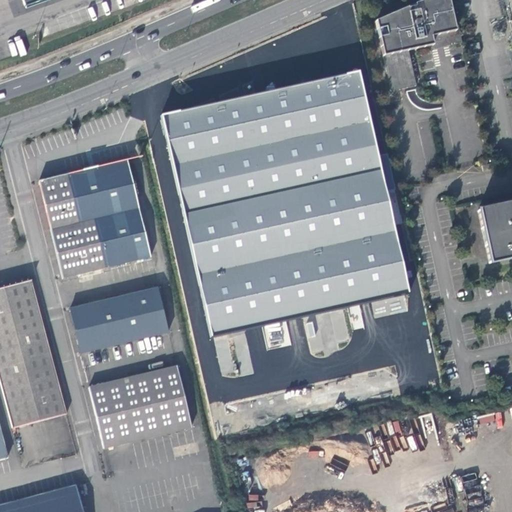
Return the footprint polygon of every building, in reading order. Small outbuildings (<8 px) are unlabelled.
[(455,27),(449,0),(423,0),(415,4),(415,6),(408,8),(408,7),(376,20),(378,29),(386,27),(388,35),(379,37),(391,90),(416,84),(409,49),(447,40),(450,39),(452,36),(454,34),(455,31),(455,27)] [(408,294),(404,273),(359,72),(287,88),(283,73),(191,94),(194,109),(161,116),(163,122),(167,124),(173,152),(176,180),(179,195),(196,279),(209,337),(408,294)] [(127,160),(39,181),(64,280),(151,257),(127,160)] [(490,263),(511,258),(511,203),(479,210),(490,263)] [(0,289),(0,381),(12,429),(68,416),(32,281),(0,289)] [(157,288),(71,309),(81,354),(169,331),(157,288)] [(177,366),(90,387),(105,449),(134,441),(192,426),(177,366)] [(0,427),(0,460),(9,458),(0,427)] [(170,434),(172,446),(194,442),(191,430),(170,434)] [(82,511),(76,486),(0,505),(0,511),(82,511)]
